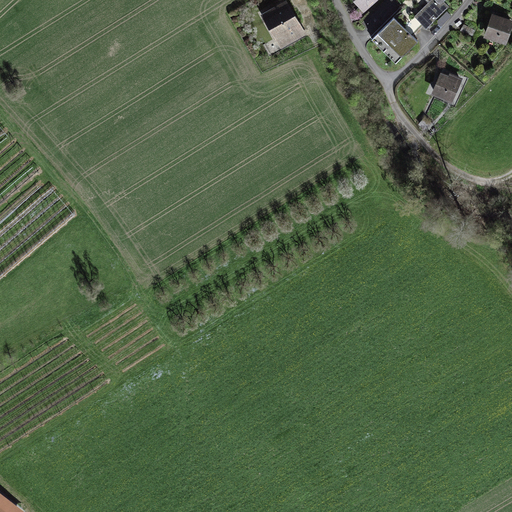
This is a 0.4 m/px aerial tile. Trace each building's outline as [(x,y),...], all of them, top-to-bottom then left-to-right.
[(349,0),(363,16),(382,0),(349,0)] [(434,0),(436,1),(415,20),(427,32),(450,10),(445,5),(449,0),(434,0)] [(288,3),(261,17),(281,52),(307,37),(288,3)] [(511,32),(511,23),(492,17),(485,40),(507,47),(511,32)] [(378,38),(373,42),(396,66),(418,45),(395,21),(378,38)] [(464,82),(441,74),(432,97),(455,106),(464,82)] [(0,492),(0,511),(25,511),(26,511),(0,492)]
